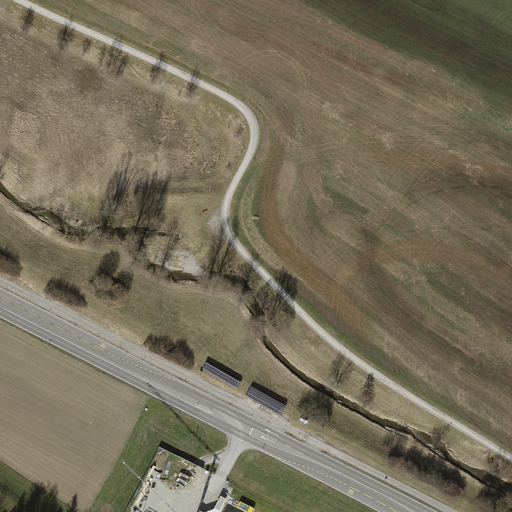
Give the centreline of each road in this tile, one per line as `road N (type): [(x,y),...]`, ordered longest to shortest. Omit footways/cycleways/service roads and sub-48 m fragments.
road 1 (track): [(20,0),(247,112),(252,149),(225,208),(239,249),(382,380),(511,460)]
road 2 (secondary): [(0,301),(409,511)]
